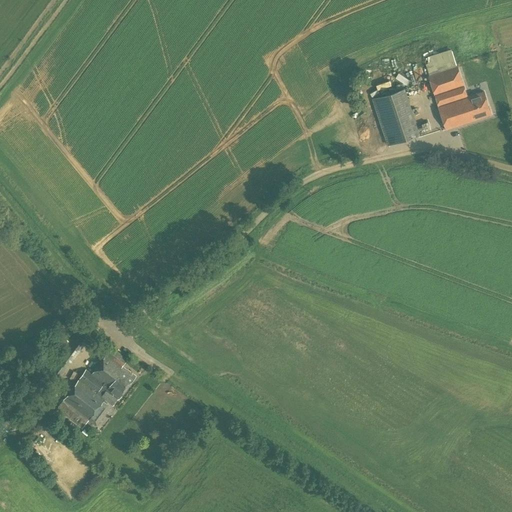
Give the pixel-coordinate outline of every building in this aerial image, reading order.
[(483,90),(468,96),(464,86),(458,66),(429,75),(436,95),(447,129),(491,114),(483,90)] [(381,93),(393,92),(391,81),(379,83),(381,93)] [(408,88),(373,98),(387,145),(421,136),(408,88)] [(88,349),(95,341),(90,337),(78,328),(44,374),(56,382),(83,345),(88,349)] [(121,366),(127,359),(111,347),(91,374),(86,370),(57,409),(81,428),(104,398),(112,404),(117,397),(118,398),(135,377),(121,366)] [(19,453),(13,459),(23,470),(29,464),(19,453)]
